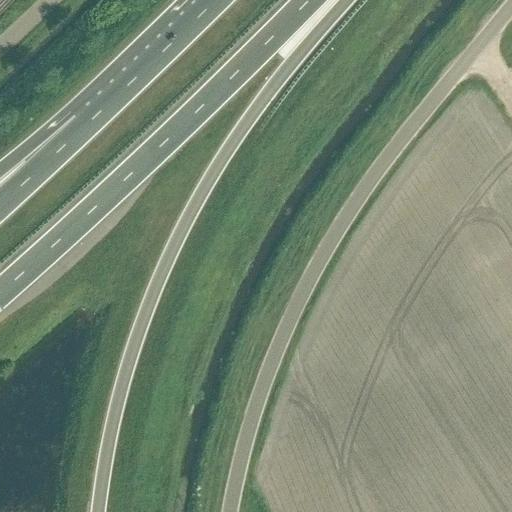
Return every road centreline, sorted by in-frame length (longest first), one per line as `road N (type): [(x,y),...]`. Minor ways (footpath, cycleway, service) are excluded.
road 1 (unclassified): [(230,511),(266,375),(330,240),(511,6)]
road 2 (trunk): [(96,511),(112,421),(162,270),(239,132),(343,0)]
road 3 (trunk): [(0,290),(307,0)]
road 4 (trunk): [(216,0),(83,127)]
